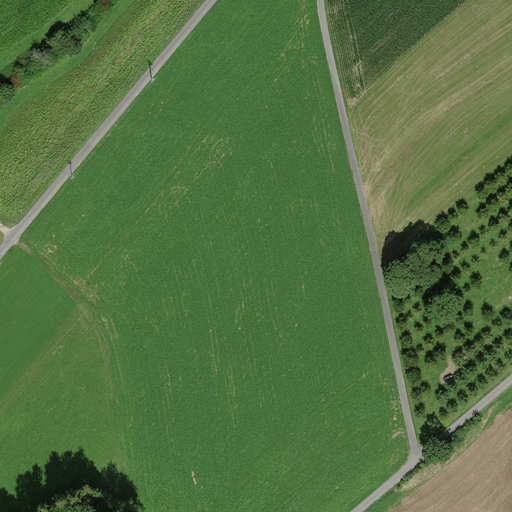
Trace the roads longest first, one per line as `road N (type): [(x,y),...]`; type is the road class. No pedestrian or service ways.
road 1 (track): [(417,457),(318,0)]
road 2 (unclassified): [(209,0),(0,251)]
road 3 (track): [(0,225),(105,335),(126,440)]
road 4 (track): [(353,511),(511,377)]
